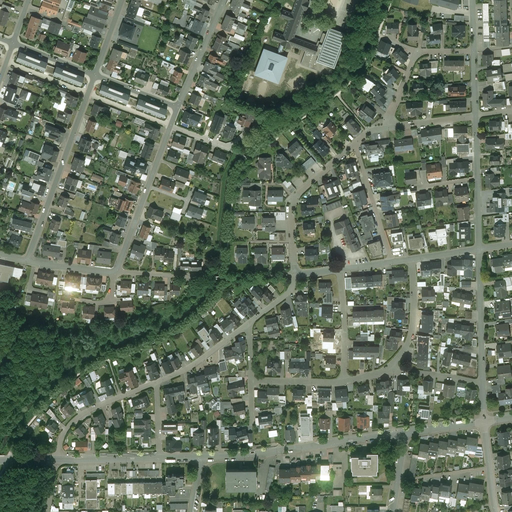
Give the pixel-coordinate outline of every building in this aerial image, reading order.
[(75,1),(72,0),(69,0),(67,7),(72,9),(75,1)] [(112,2),(104,0),(100,0),(99,5),(99,6),(100,6),(109,9),(112,2)] [(246,4),(243,3),(244,1),(243,0),(241,5),(249,9),(250,6),(246,4)] [(296,0),(291,13),(283,10),(280,17),(289,20),(283,35),(275,32),(272,39),(281,42),(280,44),(277,54),(264,49),(255,74),(278,82),(287,57),(280,55),(283,45),(290,48),(290,45),(305,51),(315,54),(315,55),(318,46),(316,45),(312,44),(311,48),(295,42),(296,38),(294,37),(304,10),(306,11),(309,2),(307,1),(307,0),(296,0)] [(458,0),(430,0),(430,1),(456,9),(458,0)] [(58,7),(43,2),(44,2),(42,8),(41,8),(41,9),(40,9),(56,14),(58,7)] [(241,5),(232,2),(230,8),(238,12),(239,8),(241,5)] [(11,7),(3,4),(1,9),(0,11),(0,23),(5,26),(5,24),(6,24),(9,17),(8,16),(11,7)] [(139,7),(130,4),(127,12),(132,14),(136,15),(139,7)] [(195,6),(191,4),(190,8),(200,12),(202,8),(195,6)] [(209,11),(202,8),(200,12),(199,15),(206,18),(209,11)] [(98,12),(93,11),(90,19),(104,24),(107,16),(98,12)] [(189,16),(182,13),(180,19),(186,21),(189,16)] [(199,15),(197,14),(195,18),(204,22),(206,18),(199,15)] [(235,18),(227,15),(224,21),(232,25),(233,22),(235,18)] [(40,19),(32,17),(31,20),(31,21),(31,22),(30,22),(28,27),(29,27),(36,30),(40,19)] [(90,19),(87,18),(85,25),(84,26),(92,28),(101,32),(104,24),(90,19)] [(61,25),(52,21),(50,26),(48,31),(57,34),(61,25)] [(194,24),(190,22),(188,28),(187,29),(187,31),(186,31),(190,33),(191,30),(199,34),(203,25),(195,21),(194,24)] [(232,25),(224,21),(221,28),(229,31),(231,27),(232,25)] [(124,22),(120,33),(129,36),(133,25),(124,22)] [(387,23),(386,23),(386,33),(390,33),(390,32),(398,32),(398,23),(393,23),(387,23)] [(440,24),(433,26),(434,31),(434,35),(438,34),(442,33),(440,24)] [(81,28),(75,25),(72,32),(78,34),(81,28)] [(464,26),(455,26),(455,28),(452,28),(452,36),(456,36),(454,36),(454,37),(461,36),(464,36),(464,26)] [(29,27),(25,37),(32,39),(36,30),(29,27)] [(326,34),(323,33),(320,41),(318,41),(316,45),(318,46),(315,55),(315,54),(310,68),(320,71),(323,63),(333,67),(346,34),(329,28),(326,34)] [(408,31),(407,31),(407,40),(418,40),(418,31),(415,31),(408,31)] [(226,38),(218,35),(218,34),(215,41),(223,44),(224,42),(226,38)] [(434,35),(429,35),(431,44),(440,42),(438,34),(434,35)] [(101,38),(93,35),(90,46),(97,48),(101,38)] [(197,39),(189,35),(187,39),(187,41),(185,45),(193,49),(197,39)] [(179,38),(177,41),(175,44),(181,46),(182,44),(183,40),(179,38)] [(312,44),(296,38),(295,42),(311,48),(312,44)] [(69,45),(58,41),(54,51),(66,56),(69,48),(70,45),(69,45)] [(223,44),(215,41),(212,49),(220,52),(221,49),(223,50),(223,48),(226,49),(227,49),(228,46),(223,44)] [(239,46),(228,41),(227,43),(229,44),(228,46),(237,50),(239,46)] [(390,45),(381,41),(378,50),(387,54),(390,45)] [(237,50),(228,46),(227,49),(226,49),(226,51),(232,54),(235,55),(237,50)] [(127,53),(114,48),(110,58),(118,61),(119,58),(125,60),(127,53)] [(138,51),(131,48),(128,55),(135,57),(138,51)] [(398,48),(392,54),(396,57),(401,52),(398,48)] [(78,50),(76,50),(75,52),(73,59),(83,63),(86,53),(78,50)] [(190,54),(181,50),(179,54),(180,55),(178,60),(186,64),(190,54)] [(232,54),(226,51),(225,53),(223,52),(222,56),(227,58),(230,59),(232,54)] [(315,54),(305,51),(300,64),(310,68),(315,54)] [(33,57),(21,52),(18,61),(30,66),(33,57)] [(401,52),(396,57),(402,63),(407,58),(401,52)] [(217,57),(210,54),(207,61),(214,64),(216,61),(217,58),(217,57)] [(491,55),(483,55),(483,65),(492,65),(491,61),(493,61),(493,57),(491,57),(491,55)] [(45,62),(33,57),(30,66),(42,71),(45,64),(45,62)] [(120,69),(116,67),(117,64),(118,61),(110,58),(107,69),(114,71),(118,73),(120,69)] [(175,66),(163,60),(161,64),(173,69),(175,66)] [(207,61),(204,69),(211,72),(213,67),(215,64),(214,64),(207,61)] [(438,61),(429,62),(429,64),(430,69),(437,68),(438,61)] [(454,61),(444,61),(444,69),(454,70),(454,61)] [(463,61),(454,61),(454,70),(463,70),(463,61)] [(50,66),(45,64),(42,71),(48,73),(50,66)] [(429,64),(420,65),(421,75),(430,74),(430,69),(429,64)] [(58,69),(52,66),(49,74),(55,76),(58,69)] [(70,72),(58,67),(58,69),(55,76),(67,80),(70,72)] [(399,75),(392,69),(390,71),(386,74),(386,75),(392,81),(399,75)] [(501,69),(487,71),(488,81),(493,81),(493,80),(502,79),(501,69)] [(182,73),(175,70),(171,80),(178,83),(182,73)] [(22,76),(13,72),(10,81),(14,83),(22,86),(24,81),(21,80),(22,76)] [(70,72),(67,80),(79,85),(83,76),(70,72)] [(144,74),(138,72),(134,81),(146,85),(149,76),(144,74)] [(224,77),(216,73),(215,74),(214,74),(213,77),(215,78),(221,82),(224,77)] [(209,78),(201,75),(198,83),(205,87),(209,78)] [(392,81),(386,75),(384,77),(389,82),(390,84),(390,83),(392,81)] [(213,77),(210,76),(209,78),(205,87),(215,91),(217,84),(213,83),(215,78),(213,77)] [(494,84),(493,84),(494,91),(503,91),(502,82),(494,84)] [(422,83),(413,84),(413,92),(423,91),(422,83)] [(115,89),(103,84),(100,93),(112,98),(115,89)] [(169,88),(160,84),(157,91),(167,95),(169,88)] [(385,92),(377,84),(371,90),(377,96),(374,99),(381,106),(386,102),(381,97),(385,92)] [(16,90),(8,87),(3,99),(8,100),(12,102),(14,97),(16,90)] [(452,87),(448,87),(448,88),(449,91),(448,92),(448,94),(449,95),(449,96),(465,95),(464,87),(452,87)] [(127,94),(115,89),(112,98),(124,103),(127,96),(127,94)] [(28,92),(23,90),(20,97),(26,99),(28,92)] [(496,100),(493,100),(493,94),(493,91),(488,91),(488,93),(484,93),(484,106),(484,109),(489,108),(489,106),(504,106),(504,100),(496,100)] [(78,98),(67,93),(65,97),(65,98),(68,99),(66,104),(75,107),(78,98)] [(201,97),(193,93),(190,102),(198,105),(201,97)] [(217,99),(204,94),(202,97),(216,103),(217,99)] [(367,98),(361,94),(357,99),(363,104),(367,98)] [(132,98),(127,96),(124,103),(130,105),(132,98)] [(14,97),(12,102),(8,100),(7,102),(16,105),(18,99),(14,97)] [(140,101),(134,99),(131,106),(137,108),(140,101)] [(153,104),(141,99),(140,101),(137,108),(149,113),(153,104)] [(458,102),(455,102),(455,103),(452,103),(451,104),(447,105),(447,111),(451,111),(451,112),(456,112),(456,111),(465,111),(465,102),(460,102),(459,102),(458,102)] [(416,103),(406,104),(406,112),(411,111),(411,114),(416,113),(416,114),(420,114),(419,111),(422,111),(421,103),(417,104),(417,103),(416,103)] [(108,109),(95,104),(91,114),(100,117),(102,112),(106,114),(108,109)] [(165,108),(153,104),(149,113),(161,117),(165,108)] [(375,113),(364,105),(358,112),(361,114),(364,117),(363,118),(368,122),(375,113)] [(8,110),(0,108),(0,117),(5,120),(7,113),(8,110)] [(15,112),(8,109),(8,110),(7,113),(9,114),(10,116),(10,118),(10,119),(15,121),(16,119),(17,119),(18,117),(17,116),(18,114),(18,113),(15,112)] [(194,115),(186,111),(182,120),(190,124),(190,123),(194,115)] [(203,115),(195,111),(194,115),(200,117),(198,120),(201,121),(203,115)] [(72,114),(65,112),(63,116),(59,114),(57,119),(61,120),(61,121),(69,123),(72,114)] [(250,114),(244,112),(242,117),(242,118),(251,121),(250,121),(252,122),(254,118),(253,118),(254,116),(250,114)] [(216,114),(211,127),(210,127),(209,130),(210,130),(218,133),(221,125),(219,124),(222,117),(216,114)] [(200,117),(194,115),(190,123),(196,126),(198,120),(200,117)] [(251,121),(242,118),(242,117),(240,117),(238,123),(248,126),(249,124),(250,121),(251,121)] [(96,122),(89,120),(85,130),(92,133),(96,122)] [(350,120),(342,126),(346,132),(348,130),(349,129),(348,127),(352,123),(350,120)] [(501,122),(501,121),(489,122),(490,130),(502,130),(502,126),(501,122)] [(360,129),(354,122),(352,123),(348,127),(349,129),(348,130),(352,134),(353,133),(354,134),(360,129)] [(336,129),(330,123),(328,125),(327,124),(324,127),(326,129),(326,131),(325,132),(327,135),(328,135),(330,137),(334,133),(333,132),(336,129)] [(159,129),(146,124),(144,128),(144,129),(149,131),(148,135),(147,136),(156,139),(159,129)] [(53,127),(53,128),(47,125),(45,130),(50,132),(49,137),(55,139),(54,140),(62,142),(65,133),(58,131),(59,129),(53,127)] [(235,128),(227,125),(223,135),(232,138),(235,128)] [(144,128),(142,127),(139,133),(144,135),(144,134),(148,135),(149,131),(144,129),(144,128)] [(467,127),(453,128),(453,135),(457,135),(458,137),(459,137),(459,146),(466,146),(466,137),(466,133),(467,133),(467,127)] [(436,129),(430,130),(432,140),(432,139),(435,138),(436,140),(441,139),(441,138),(440,130),(437,130),(436,130),(436,129)] [(430,130),(421,131),(421,134),(422,141),(423,141),(426,141),(428,142),(432,142),(432,140),(430,130)] [(186,140),(175,135),(173,140),(174,140),(173,143),(172,143),(172,145),(183,149),(186,140)] [(329,138),(326,135),(323,138),(329,144),(332,141),(329,138)] [(89,141),(82,138),(78,149),(85,152),(87,148),(89,141)] [(154,145),(146,142),(144,142),(138,139),(137,142),(145,145),(143,151),(150,154),(154,145)] [(411,139),(394,141),(395,151),(413,149),(411,139)] [(499,139),(486,140),(486,149),(496,148),(496,145),(499,145),(499,146),(501,147),(503,147),(504,145),(504,139),(499,139)] [(297,141),(288,149),(294,156),(303,149),(297,141)] [(384,141),(375,142),(376,144),(365,145),(366,155),(371,154),(382,153),(382,147),(384,146),(384,147),(385,147),(384,141)] [(329,151),(322,143),(319,146),(317,142),(313,146),(315,149),(316,148),(323,156),(329,151)] [(208,148),(197,144),(194,153),(195,153),(195,155),(194,158),(193,160),(202,163),(204,156),(205,157),(208,148)] [(52,148),(45,145),(41,156),(47,158),(47,159),(55,162),(58,152),(51,150),(52,148)] [(128,153),(120,150),(118,156),(126,159),(128,153)] [(180,154),(170,150),(167,158),(177,162),(180,154)] [(41,155),(29,151),(27,157),(37,161),(39,161),(41,155)] [(226,155),(215,151),(214,154),(212,159),(213,159),(223,163),(226,155)] [(195,155),(189,153),(188,154),(187,158),(186,162),(192,164),(193,160),(194,158),(195,155)] [(291,164),(282,154),(277,154),(277,166),(283,166),(284,166),(285,167),(291,167),(291,164)] [(500,164),(500,156),(490,156),(491,165),(500,164)] [(84,160),(75,157),(71,168),(78,170),(80,166),(82,166),(84,162),(84,160)] [(311,157),(306,162),(310,167),(315,163),(311,157)] [(270,168),(270,158),(260,158),(260,162),(258,162),(256,164),(256,166),(258,167),(258,168),(270,168)] [(135,170),(138,162),(134,161),(134,162),(128,159),(124,170),(134,173),(135,170)] [(147,164),(138,161),(138,162),(135,170),(144,173),(147,164)] [(306,162),(299,168),(303,173),(310,167),(306,162)] [(354,162),(345,165),(346,169),(345,169),(346,174),(348,173),(349,177),(358,174),(354,162)] [(468,162),(456,163),(456,172),(468,172),(468,171),(466,171),(466,167),(468,167),(468,162)] [(439,164),(433,165),(435,177),(441,176),(439,164)] [(426,166),(427,170),(428,178),(435,177),(433,165),(426,166)] [(52,170),(45,168),(43,173),(41,178),(48,180),(52,170)] [(189,173),(177,168),(174,177),(186,181),(189,173)] [(270,168),(258,168),(258,173),(260,173),(260,178),(270,178),(270,168)] [(390,171),(373,173),(375,186),(392,184),(390,171)] [(414,172),(410,173),(410,174),(405,175),(406,179),(405,179),(404,180),(405,183),(406,183),(407,183),(407,184),(412,183),(413,182),(416,182),(416,180),(414,172)] [(101,180),(103,180),(104,177),(93,173),(91,179),(100,181),(101,180)] [(491,173),(486,174),(486,187),(494,187),(494,186),(500,186),(500,177),(494,177),(494,173),(491,173)] [(78,180),(68,176),(64,187),(74,191),(78,180)] [(125,177),(121,176),(118,183),(125,186),(124,187),(127,188),(130,179),(125,177)] [(175,184),(163,179),(160,187),(172,192),(174,185),(175,184)] [(140,183),(133,180),(128,193),(132,194),(133,192),(136,193),(138,188),(139,189),(140,186),(139,186),(140,183)] [(186,184),(176,181),(175,184),(174,185),(184,189),(186,184)] [(335,181),(325,185),(328,195),(333,193),(334,195),(339,193),(337,186),(335,181)] [(46,186),(39,184),(37,189),(36,192),(36,193),(43,195),(46,186)] [(37,189),(24,185),(22,192),(32,196),(34,192),(36,193),(36,192),(37,189)] [(467,187),(454,189),(456,201),(459,201),(459,202),(465,201),(465,200),(468,200),(467,193),(468,193),(467,187)] [(363,190),(353,193),(355,200),(356,200),(357,205),(366,202),(363,190)] [(441,190),(439,191),(438,191),(435,192),(436,202),(437,202),(437,206),(442,205),(442,201),(447,200),(447,195),(446,190),(441,191),(441,190)] [(207,195),(194,191),(191,199),(199,202),(204,204),(207,195)] [(260,191),(243,191),(243,201),(244,201),(244,200),(249,200),(249,205),(250,205),(250,204),(255,204),(255,205),(260,205),(260,191)] [(282,191),(268,191),(268,201),(272,201),(272,200),(282,200),(282,191)] [(428,193),(422,194),(424,205),(430,204),(429,198),(429,193),(428,193)] [(498,197),(493,197),(493,203),(491,204),(491,208),(491,211),(493,211),(504,211),(504,206),(502,206),(502,199),(505,199),(505,193),(502,193),(501,193),(498,193),(498,197)] [(393,195),(380,197),(382,210),(393,208),(392,204),(399,203),(398,196),(398,194),(393,195)] [(422,194),(415,195),(416,202),(417,202),(418,206),(424,205),(422,194)] [(69,198),(61,195),(58,204),(66,207),(69,198)] [(124,200),(119,198),(118,200),(113,198),(111,203),(112,204),(112,205),(113,205),(115,205),(116,205),(115,208),(122,210),(123,208),(130,211),(133,201),(125,198),(124,200)] [(339,201),(325,206),(328,211),(342,206),(339,201)] [(29,204),(23,202),(22,205),(20,205),(19,209),(24,211),(23,215),(25,215),(26,215),(27,212),(29,213),(29,211),(27,210),(29,204)] [(39,205),(32,202),(31,204),(29,204),(27,210),(29,211),(36,213),(39,205)] [(197,206),(190,203),(186,213),(194,215),(199,217),(203,208),(197,206)] [(307,205),(301,205),(302,214),(308,214),(308,213),(313,213),(313,214),(313,207),(313,203),(312,203),(312,204),(307,205)] [(468,206),(457,208),(459,219),(469,218),(468,213),(469,213),(468,206)] [(157,209),(150,207),(147,216),(155,219),(159,220),(159,218),(160,219),(163,212),(157,210),(157,209)] [(349,207),(343,209),(347,217),(352,215),(349,207)] [(182,215),(173,211),(170,218),(179,221),(182,215)] [(367,214),(360,216),(361,218),(359,219),(364,232),(370,230),(375,229),(373,225),(375,224),(372,215),(367,216),(367,214)] [(395,214),(386,215),(387,227),(398,225),(397,219),(396,214),(395,214)] [(119,215),(116,224),(115,227),(120,228),(121,226),(124,227),(127,218),(119,215)] [(254,218),(242,218),(242,227),(242,228),(254,228),(254,218)] [(274,218),(262,218),(262,226),(266,226),(266,230),(274,230),(274,226),(275,226),(275,220),(275,218),(274,218)] [(27,222),(14,219),(12,226),(19,228),(22,228),(22,229),(30,231),(32,223),(27,222)] [(60,221),(53,219),(50,227),(49,227),(49,228),(57,230),(60,221)] [(347,219),(339,222),(343,232),(342,232),(347,245),(349,244),(356,242),(356,241),(347,219)] [(339,222),(334,224),(337,234),(342,232),(343,232),(339,222)] [(313,223),(303,224),(303,233),(314,232),(314,228),(313,228),(313,223)] [(498,224),(495,224),(495,236),(504,236),(504,231),(505,231),(505,224),(498,224)] [(143,225),(139,235),(147,238),(151,228),(143,225)] [(164,229),(156,226),(154,232),(162,235),(164,229)] [(112,230),(104,227),(103,231),(110,233),(110,235),(112,235),(113,232),(111,231),(112,230)] [(469,227),(459,227),(459,232),(460,232),(460,239),(470,239),(469,227)] [(440,231),(428,232),(429,236),(430,241),(437,240),(438,246),(443,245),(442,244),(447,244),(445,232),(445,228),(444,228),(440,229),(440,231)] [(370,230),(364,232),(364,235),(360,236),(361,239),(372,236),(370,230)] [(65,238),(60,236),(62,232),(58,231),(57,235),(60,236),(59,240),(60,240),(63,241),(65,241),(65,238)] [(121,235),(113,232),(112,235),(110,241),(117,244),(121,235)] [(392,233),(391,234),(392,242),(393,242),(394,248),(403,247),(402,241),(402,236),(402,235),(401,232),(392,233)] [(19,237),(12,235),(12,236),(9,243),(19,246),(22,238),(19,237)] [(421,235),(414,236),(413,236),(413,237),(410,238),(412,250),(423,248),(421,235)] [(152,242),(145,240),(143,245),(146,246),(145,249),(151,251),(151,250),(152,242)] [(373,242),(367,244),(370,253),(371,253),(372,257),(382,254),(381,250),(382,249),(379,240),(373,242)] [(328,241),(319,243),(322,254),(330,252),(328,241)] [(356,242),(349,244),(352,251),(360,248),(357,241),(356,241),(356,242)] [(140,247),(134,244),(131,253),(142,257),(145,249),(146,246),(143,245),(141,245),(140,247)] [(60,248),(44,245),(43,254),(58,257),(59,253),(60,248)] [(276,249),(276,248),(272,248),(272,259),(272,257),(276,257),(276,259),(284,259),(284,248),(283,248),(283,249),(276,249)] [(156,249),(155,249),(155,250),(154,259),(159,259),(160,258),(164,258),(164,251),(165,251),(165,249),(160,249),(156,249)] [(247,249),(236,249),(236,257),(239,257),(239,262),(246,262),(246,257),(247,257),(247,249)] [(266,249),(255,249),(255,257),(257,257),(257,262),(265,262),(265,257),(266,257),(266,249)] [(317,249),(305,250),(305,259),(318,259),(317,249)] [(83,250),(80,250),(80,252),(79,256),(78,255),(77,262),(89,263),(91,251),(83,250)] [(111,253),(102,252),(98,251),(97,254),(96,262),(102,263),(103,262),(110,263),(110,264),(111,253)] [(173,252),(169,252),(169,251),(165,251),(164,251),(164,258),(164,261),(164,260),(167,260),(168,261),(173,262),(174,254),(174,252),(173,252)] [(142,257),(131,253),(129,257),(140,261),(142,257)] [(511,254),(503,255),(503,258),(505,267),(511,266),(511,254)] [(503,258),(491,260),(492,266),(495,266),(496,272),(505,271),(505,267),(503,258)] [(456,261),(451,260),(451,268),(456,269),(460,269),(460,261),(456,261)] [(186,261),(180,261),(180,269),(189,269),(189,262),(189,261),(186,261)] [(470,261),(460,261),(460,269),(465,269),(470,269),(470,261)] [(201,262),(189,262),(189,269),(189,270),(201,270),(201,262)] [(429,264),(420,265),(421,274),(430,274),(429,264)] [(0,280),(5,281),(6,277),(9,278),(10,275),(5,274),(6,269),(0,267),(0,280)] [(23,269),(14,267),(13,270),(11,270),(9,268),(7,268),(6,269),(5,274),(10,275),(12,275),(12,276),(21,278),(23,269)] [(403,270),(389,271),(389,277),(392,277),(392,280),(403,279),(403,276),(403,270)] [(46,273),(39,271),(38,275),(37,281),(37,282),(44,284),(46,273)] [(54,274),(46,273),(44,284),(51,285),(52,284),(53,277),(54,274)] [(70,275),(67,275),(66,275),(66,282),(65,286),(72,287),(73,276),(72,276),(70,275)] [(381,275),(372,275),(373,285),(382,285),(381,275)] [(75,276),(73,276),(72,287),(77,287),(79,288),(79,284),(80,277),(77,276),(75,276)] [(91,278),(88,278),(87,278),(87,285),(86,288),(86,289),(93,289),(94,279),(93,278),(91,278)] [(99,279),(96,279),(94,279),(93,289),(100,290),(101,284),(101,279),(99,279)] [(127,282),(121,281),(121,285),(121,291),(122,291),(124,291),(124,292),(130,293),(131,284),(128,283),(127,282)] [(504,281),(495,282),(496,291),(495,291),(495,292),(494,293),(494,294),(495,295),(495,296),(497,296),(498,296),(506,295),(504,281)] [(142,283),(138,283),(138,293),(142,293),(142,295),(147,295),(148,284),(145,284),(145,283),(142,283)] [(330,283),(318,283),(318,290),(319,290),(319,291),(327,291),(330,291),(330,288),(330,283)] [(160,284),(155,284),(155,290),(153,291),(155,293),(155,295),(163,295),(164,295),(164,286),(164,285),(161,285),(160,284)] [(173,285),(170,285),(170,292),(170,294),(177,294),(177,293),(179,293),(179,290),(181,288),(179,286),(179,285),(175,285),(174,284),(173,285)] [(257,287),(251,292),(252,293),(252,294),(253,295),(254,295),(255,296),(258,299),(262,296),(261,295),(263,293),(257,287)] [(273,297),(266,290),(263,293),(261,295),(262,296),(268,302),(273,297)] [(433,290),(422,290),(422,301),(434,300),(434,292),(434,290),(433,290)] [(461,293),(453,292),(451,300),(455,301),(460,302),(461,293)] [(468,294),(461,293),(460,302),(470,304),(472,295),(468,294)] [(40,296),(33,294),(31,302),(30,305),(38,306),(40,296)] [(306,296),(301,296),(301,295),(298,295),(298,296),(295,296),(295,301),(296,301),(296,305),(297,305),(297,308),(297,309),(297,312),(298,315),(306,315),(306,296)] [(48,297),(40,296),(38,306),(46,308),(48,297)] [(258,299),(255,296),(252,298),(258,305),(261,302),(258,299)] [(234,304),(237,308),(240,312),(243,315),(247,311),(251,315),(257,310),(251,303),(251,302),(248,298),(242,303),(239,300),(234,304)] [(70,302),(62,301),(62,302),(61,306),(63,306),(62,310),(67,311),(70,312),(71,311),(71,310),(75,310),(75,305),(74,305),(74,303),(70,302)] [(123,302),(121,302),(122,306),(121,306),(121,307),(121,312),(132,311),(132,310),(133,310),(133,306),(132,306),(132,301),(123,302)] [(393,302),(392,302),(392,305),(391,311),(394,311),(402,311),(402,302),(393,302)] [(508,302),(503,303),(502,302),(496,303),(497,313),(503,313),(503,317),(510,316),(508,302)] [(90,307),(84,307),(83,317),(93,319),(94,314),(94,308),(90,308),(90,307)] [(332,307),(322,307),(321,316),(326,317),(326,316),(332,316),(332,307)] [(110,308),(104,308),(105,316),(108,316),(109,317),(114,317),(114,310),(113,308),(110,308)] [(288,308),(280,310),(284,324),(292,322),(288,308)] [(383,310),(374,310),(374,320),(374,319),(378,319),(378,320),(383,320),(383,310)] [(432,315),(422,314),(422,322),(423,322),(432,323),(432,315)] [(240,323),(234,316),(228,320),(233,327),(234,328),(240,323)] [(275,317),(265,320),(268,331),(273,330),(272,326),(277,325),(277,323),(276,317),(275,317)] [(221,324),(226,331),(227,331),(233,327),(228,320),(227,319),(225,321),(221,324)] [(432,323),(423,322),(423,324),(422,324),(422,330),(426,331),(425,331),(427,331),(428,331),(429,325),(431,325),(432,325),(432,323)] [(458,324),(448,323),(447,331),(460,333),(461,325),(458,325),(458,324)] [(505,324),(496,326),(498,335),(502,334),(502,335),(510,334),(508,324),(505,324)] [(277,325),(272,326),(273,330),(268,331),(269,337),(279,335),(277,325)] [(473,327),(464,325),(461,325),(460,333),(468,334),(467,339),(471,339),(472,335),(473,327)] [(204,328),(198,333),(205,343),(210,340),(207,336),(209,335),(204,328)] [(216,330),(210,335),(215,342),(222,337),(216,330)] [(390,330),(390,335),(389,339),(397,340),(401,341),(401,332),(396,332),(396,331),(390,330)] [(334,333),(323,332),(323,341),(328,341),(333,341),(334,333)] [(428,337),(418,336),(418,345),(428,345),(426,345),(426,341),(428,341),(428,337)] [(244,341),(236,343),(237,348),(240,347),(241,352),(243,351),(242,347),(244,347),(244,341)] [(197,344),(190,349),(196,357),(203,352),(201,349),(197,344)] [(504,345),(501,346),(501,345),(497,346),(498,358),(509,356),(509,350),(511,350),(511,344),(506,345),(504,345)] [(378,347),(367,346),(367,356),(377,356),(377,351),(378,351),(378,347)] [(237,348),(232,349),(234,357),(235,360),(243,358),(241,352),(240,347),(237,348)] [(232,349),(224,351),(225,355),(223,355),(224,360),(234,357),(232,349)] [(452,352),(445,351),(442,363),(449,365),(452,352)] [(457,354),(453,353),(452,361),(455,361),(455,363),(459,363),(461,355),(457,354)] [(466,356),(461,355),(459,363),(459,364),(460,362),(463,363),(463,364),(469,366),(470,358),(471,357),(466,356)] [(169,361),(168,358),(163,360),(164,362),(162,363),(166,373),(173,369),(169,361)] [(169,361),(173,369),(173,370),(181,366),(177,358),(169,361)] [(332,359),(325,358),(325,366),(330,366),(330,367),(335,367),(335,359),(332,359)] [(476,360),(470,358),(469,366),(477,368),(476,360)] [(225,361),(219,363),(219,366),(219,372),(227,370),(225,361)] [(281,362),(271,361),(271,362),(267,362),(267,367),(268,367),(268,372),(269,372),(268,374),(274,374),(274,372),(280,372),(281,362)] [(299,362),(289,362),(289,372),(299,371),(299,362)] [(308,362),(299,362),(299,371),(299,373),(308,373),(308,362)] [(154,363),(146,366),(151,380),(159,376),(154,363)] [(504,366),(504,367),(497,368),(499,378),(499,379),(505,378),(511,377),(511,376),(510,377),(509,370),(511,370),(510,365),(504,366)] [(214,367),(204,370),(205,373),(206,373),(207,379),(209,378),(210,379),(212,379),(212,378),(216,377),(216,374),(214,367)] [(124,373),(119,375),(122,381),(127,379),(134,376),(131,370),(124,373)] [(205,375),(196,377),(198,385),(201,385),(203,395),(209,393),(205,375)] [(134,376),(127,379),(130,388),(138,385),(135,376),(134,376)] [(196,376),(187,378),(190,387),(198,385),(196,377),(196,376)] [(381,383),(376,384),(377,393),(384,392),(388,391),(388,389),(391,389),(390,385),(391,385),(390,381),(388,382),(387,380),(381,382),(381,383)] [(406,380),(398,380),(397,393),(401,394),(405,394),(405,390),(409,390),(409,385),(408,385),(408,380),(406,380)] [(242,381),(233,383),(234,387),(235,391),(244,389),(242,381)] [(432,382),(423,381),(424,381),(423,386),(424,386),(424,390),(431,391),(432,382)] [(110,384),(101,387),(102,392),(106,391),(107,395),(114,392),(110,384)] [(454,385),(445,384),(444,389),(445,389),(444,394),(448,394),(448,396),(452,396),(454,385)] [(234,387),(228,388),(228,385),(227,386),(228,392),(229,392),(230,397),(236,395),(235,391),(234,387)] [(367,385),(357,388),(359,396),(368,394),(369,394),(367,385)] [(497,385),(492,386),(493,393),(501,392),(500,385),(497,385)] [(182,386),(173,388),(175,396),(182,394),(184,394),(182,386)] [(195,386),(190,387),(191,391),(187,392),(188,400),(198,398),(195,386)] [(173,387),(163,389),(167,407),(174,406),(172,396),(175,396),(173,388),(173,387)] [(511,387),(508,389),(508,393),(499,394),(500,404),(511,402),(511,387)] [(476,390),(468,388),(466,397),(465,398),(474,400),(476,390)] [(278,389),(267,389),(267,392),(267,399),(278,399),(278,396),(278,389)] [(305,390),(293,390),(293,399),(305,399),(305,398),(305,390)] [(328,391),(318,390),(318,392),(318,399),(324,400),(329,400),(330,393),(328,393),(328,391)] [(346,390),(335,391),(336,400),(341,399),(342,401),(347,400),(346,390)] [(91,391),(81,395),(83,401),(85,405),(94,401),(91,395),(92,394),(91,391)] [(267,392),(258,392),(257,402),(267,402),(267,399),(267,392)] [(79,394),(71,397),(71,398),(75,402),(75,403),(79,401),(80,403),(83,401),(81,395),(80,396),(79,394)] [(146,396),(138,399),(141,405),(142,408),(150,405),(146,396)] [(138,399),(132,401),(134,408),(141,405),(138,399)] [(74,410),(67,402),(63,406),(61,408),(68,416),(74,410)] [(231,402),(220,402),(220,403),(220,410),(224,410),(224,405),(231,405),(231,402)] [(243,404),(233,407),(235,415),(240,414),(241,418),(242,419),(244,418),(245,417),(244,413),(245,413),(243,404)] [(174,406),(167,407),(169,414),(177,412),(177,405),(174,406)] [(383,412),(378,412),(378,422),(389,422),(389,412),(389,405),(383,405),(383,412)] [(123,416),(119,406),(111,410),(115,419),(121,417),(123,416)] [(427,418),(429,409),(419,407),(417,416),(427,418)] [(55,414),(50,408),(46,412),(52,417),(55,414)] [(101,414),(93,417),(95,422),(94,423),(95,426),(95,427),(96,427),(102,424),(105,423),(101,414)] [(270,415),(258,417),(259,426),(271,424),(270,415)] [(121,417),(115,419),(113,420),(115,427),(123,424),(121,417)] [(363,418),(358,418),(358,427),(363,427),(364,426),(368,427),(368,419),(368,417),(366,417),(364,417),(363,418)] [(88,418),(82,424),(86,429),(91,425),(91,418),(88,418)] [(329,418),(320,418),(320,423),(319,424),(319,426),(320,427),(320,428),(329,428),(329,418)] [(347,418),(344,418),(344,420),(340,420),(340,424),(339,424),(339,429),(344,430),(344,429),(348,429),(348,425),(349,418),(347,418)] [(143,419),(141,419),(141,428),(150,428),(150,419),(143,419)] [(51,420),(46,426),(53,432),(58,425),(58,426),(56,424),(56,423),(51,420)] [(86,429),(82,424),(75,429),(82,437),(88,431),(86,429)] [(177,424),(167,424),(167,433),(169,433),(170,434),(171,434),(172,433),(177,433),(177,424)] [(150,428),(141,428),(141,434),(142,439),(150,439),(150,428)] [(293,429),(286,430),(286,434),(286,435),(286,439),(290,439),(290,441),(295,441),(293,431),(293,429)] [(308,429),(299,430),(301,441),(310,440),(309,432),(308,429)] [(245,430),(240,431),(239,430),(235,431),(237,441),(248,438),(245,430)] [(509,431),(498,432),(499,445),(511,443),(509,431)] [(198,432),(194,432),(194,444),(203,444),(203,432),(198,432)] [(211,432),(209,432),(209,444),(218,444),(218,432),(211,432)] [(133,437),(127,437),(127,445),(135,445),(135,440),(133,440),(133,437)] [(478,439),(467,437),(466,440),(465,448),(465,449),(465,448),(469,448),(469,449),(475,450),(476,450),(476,446),(478,439)] [(466,440),(457,438),(457,441),(455,450),(459,450),(458,451),(464,451),(464,450),(465,448),(466,440)] [(175,440),(166,440),(167,451),(176,451),(175,440)] [(457,441),(448,440),(447,443),(446,450),(450,451),(450,452),(455,453),(455,450),(457,441)] [(447,443),(439,441),(438,444),(437,452),(445,454),(446,450),(447,443)] [(438,444),(429,442),(429,445),(427,453),(431,454),(431,455),(436,455),(437,452),(438,444)] [(429,445),(420,444),(418,455),(427,457),(427,453),(429,445)] [(481,447),(476,446),(476,450),(475,450),(474,456),(483,457),(481,447)] [(366,457),(362,457),(362,456),(351,456),(351,470),(352,470),(352,474),(376,474),(376,470),(377,470),(377,452),(366,453),(366,457)] [(508,455),(498,456),(499,468),(510,467),(509,460),(508,455)] [(328,464),(320,465),(320,466),(320,478),(329,478),(329,475),(329,464),(333,464),(333,463),(328,463),(328,464)] [(306,466),(300,466),(300,479),(310,479),(310,477),(310,466),(310,464),(306,464),(306,466)] [(342,464),(333,465),(333,476),(342,476),(342,464)] [(296,468),(290,468),(290,470),(290,481),(290,482),(300,482),(300,479),(300,466),(296,466),(296,468)] [(317,466),(310,466),(310,477),(315,477),(315,478),(320,478),(320,466),(317,466)] [(269,467),(265,490),(271,491),(274,474),(275,468),(269,467)] [(284,470),(284,469),(279,469),(279,473),(279,482),(290,482),(290,481),(290,470),(284,470)] [(256,470),(226,470),(226,479),(225,479),(225,480),(226,480),(226,490),(256,490),(256,480),(256,479),(256,470)] [(73,472),(62,472),(63,478),(64,478),(64,484),(73,484),(73,472)] [(507,473),(500,474),(501,486),(511,485),(510,478),(510,473),(507,473)] [(166,482),(156,482),(156,493),(162,493),(162,492),(166,492),(166,493),(175,493),(175,487),(179,487),(179,484),(183,484),(183,477),(179,477),(179,475),(176,475),(176,474),(171,474),(171,475),(167,475),(167,479),(166,479),(166,482)] [(87,479),(86,479),(86,489),(97,489),(97,479),(96,479),(93,479),(90,479),(87,479)] [(483,485),(469,483),(469,485),(467,496),(473,497),(476,497),(476,498),(481,499),(483,485)] [(64,484),(63,484),(63,490),(64,490),(64,496),(73,496),(73,484),(64,484)] [(451,485),(440,484),(440,486),(438,495),(449,497),(451,485)] [(469,485),(458,484),(456,496),(461,497),(461,496),(467,497),(467,496),(469,485)] [(440,486),(431,485),(431,488),(429,496),(438,498),(438,495),(440,486)] [(431,488),(422,486),(421,489),(420,498),(429,499),(429,496),(431,488)] [(421,489),(412,488),(410,499),(419,501),(420,498),(421,489)] [(97,489),(86,489),(86,498),(97,498),(97,489)] [(381,489),(370,489),(370,499),(381,499),(381,489)] [(511,491),(511,492),(511,491),(502,492),(503,497),(503,499),(503,500),(503,504),(511,502),(511,491)] [(64,496),(63,496),(63,502),(64,502),(64,508),(74,508),(73,496),(64,496)] [(97,498),(86,498),(86,508),(97,508),(97,498)]
